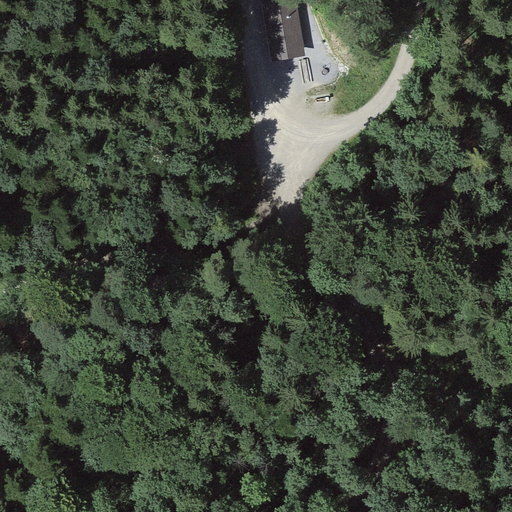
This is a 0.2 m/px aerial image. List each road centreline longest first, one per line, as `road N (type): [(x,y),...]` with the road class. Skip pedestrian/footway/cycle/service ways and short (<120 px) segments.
road 1 (track): [(339,511),(382,464),(382,348),(306,216),(310,132),(380,102),(417,18),(416,0)]
road 2 (track): [(249,0),(268,101),(310,132)]
